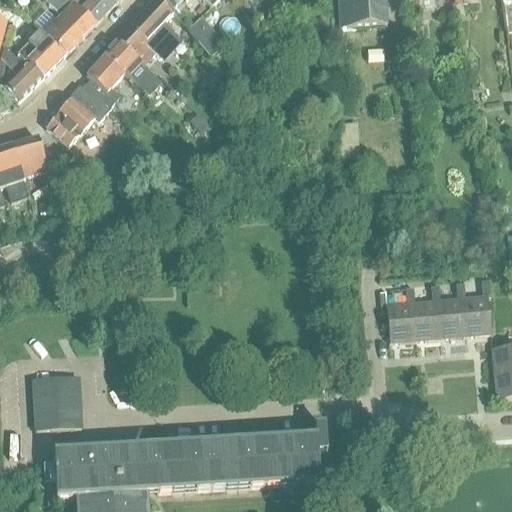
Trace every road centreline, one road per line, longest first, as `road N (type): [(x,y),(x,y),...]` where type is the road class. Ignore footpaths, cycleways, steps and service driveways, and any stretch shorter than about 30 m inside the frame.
road 1 (residential): [(97,419),(335,406),(374,411)]
road 2 (unknown): [(97,419),(98,384),(87,363),(22,369),(11,394),(14,432),(26,443),(61,446)]
road 3 (residential): [(374,411),(366,213)]
road 4 (tertiary): [(0,132),(58,91),(136,0)]
road 5 (residential): [(374,411),(430,430),(511,429)]
